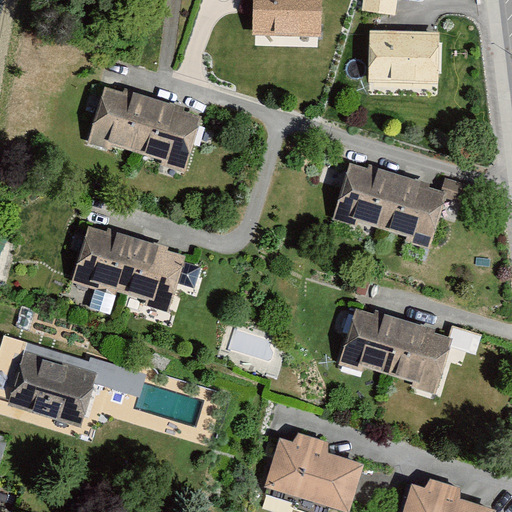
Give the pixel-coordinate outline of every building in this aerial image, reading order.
[(321,0),(253,0),(252,35),(320,37),(321,0)] [(398,0),(362,0),(361,11),(396,16),(398,0)] [(439,33),(369,31),(367,81),(437,84),(439,33)] [(105,86),(88,145),(185,174),(203,115),(105,86)] [(351,160),(332,220),(430,250),(448,190),(351,160)] [(186,257),(88,227),(71,283),(170,312),(186,257)] [(356,304),(337,365),(437,395),(455,335),(356,304)] [(97,372),(24,352),(9,405),(82,425),(97,372)] [(0,466),(8,439),(0,436),(0,466)] [(265,489),(345,511),(349,511),(363,465),(279,441),(265,489)] [(412,485),(403,511),(496,511),(412,485)]
